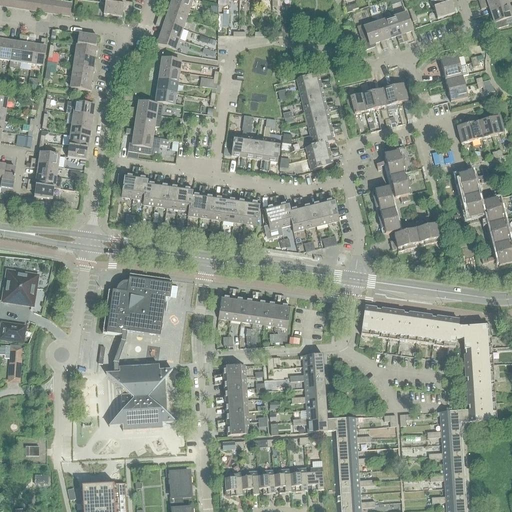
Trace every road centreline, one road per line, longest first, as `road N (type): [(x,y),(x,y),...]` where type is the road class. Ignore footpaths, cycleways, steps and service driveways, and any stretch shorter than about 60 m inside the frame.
road 1 (residential): [(219,132),(228,65),(240,46),(270,42),(374,65),(406,54)]
road 2 (residential): [(88,242),(122,34)]
road 3 (tertiary): [(511,297),(353,278)]
road 4 (residential): [(206,511),(196,358)]
road 5 (tertiary): [(353,278),(206,259)]
road 6 (residential): [(346,179),(298,190),(215,181),(214,173)]
road 7 (residential): [(418,125),(429,171),(459,163),(447,117)]
road 8 (residential): [(122,34),(0,17)]
